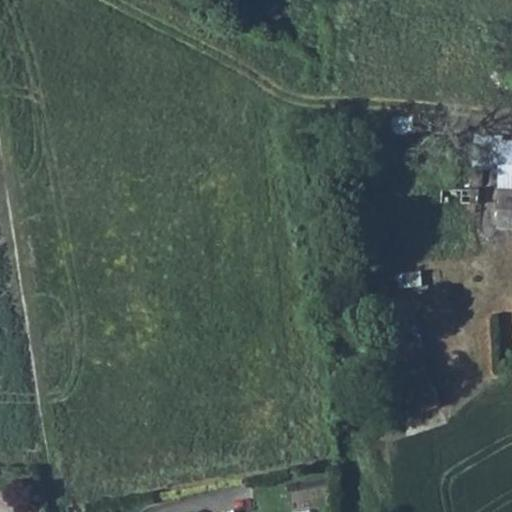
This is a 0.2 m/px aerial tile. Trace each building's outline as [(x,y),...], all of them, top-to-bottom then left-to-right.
[(475,170),(502,171),(505,142),(505,139),(476,137),(475,170)] [(502,171),(503,189),(511,189),(511,142),(505,142),(502,171)] [(480,204),(480,190),(464,189),(463,203),(480,204)] [(511,228),(511,190),(503,190),(500,228),(511,228)] [(400,275),(402,290),(423,287),(421,272),(400,275)] [(375,337),(390,399),(435,388),(420,327),(375,337)] [(440,406),(435,388),(390,399),(402,419),(440,406)]
